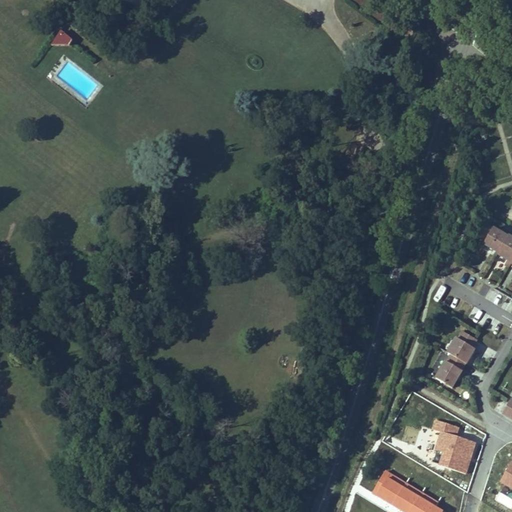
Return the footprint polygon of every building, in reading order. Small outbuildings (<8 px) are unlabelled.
[(73,41),(60,30),(51,46),(70,46),(73,41)] [(511,266),(511,239),(509,237),(508,239),(494,230),(493,231),(485,226),(478,238),(483,242),(479,248),(483,250),(485,245),(491,248),(498,253),(499,254),(499,255),(502,257),(509,261),(505,267),(509,269),(511,266)] [(478,341),(462,332),(448,356),(450,357),(465,366),(468,367),(475,355),(476,353),(472,351),(478,341)] [(465,366),(450,357),(436,380),(454,391),(460,383),(464,376),(465,374),(461,372),(465,366)] [(511,400),(511,403),(503,415),(511,420),(511,400)] [(467,474),(477,442),(457,436),(460,428),(435,420),(432,429),(440,432),(435,449),(442,451),(438,465),(467,474)] [(511,461),(500,481),(511,488),(511,461)] [(394,506),(406,485),(385,472),(375,490),(388,498),(386,501),(394,506)] [(412,511),(422,494),(406,485),(394,506),(401,510),(403,508),(410,511),(412,511)] [(439,503),(422,494),(412,511),(433,511),(436,508),(439,503)]
